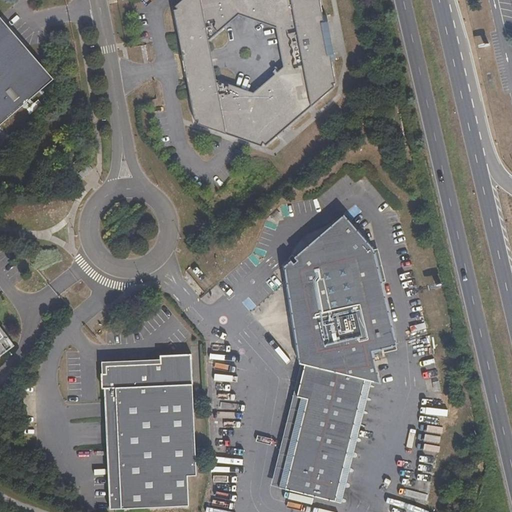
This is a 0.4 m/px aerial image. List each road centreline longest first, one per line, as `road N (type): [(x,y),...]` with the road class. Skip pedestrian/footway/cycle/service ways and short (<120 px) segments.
road 1 (primary): [(403,0),(511,464)]
road 2 (primary): [(511,308),(452,43)]
road 3 (residential): [(125,187),(99,200),(87,227),(94,253),(129,271),(155,263),(172,227),(161,202),(138,188)]
road 4 (residential): [(125,187),(98,0)]
road 5 (primary): [(511,190),(492,162),(452,43)]
